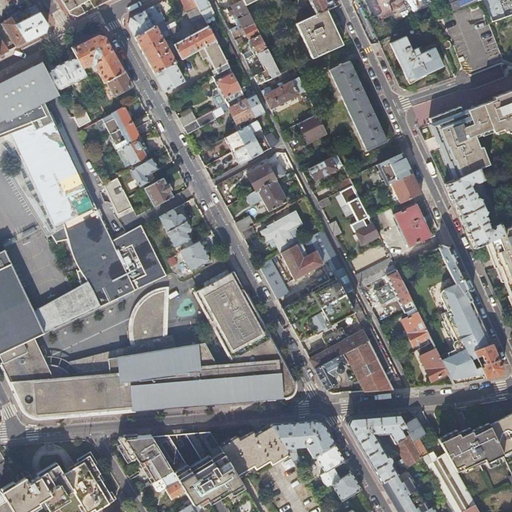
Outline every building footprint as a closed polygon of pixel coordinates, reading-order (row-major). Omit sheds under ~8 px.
[(60,0),(69,14),(77,16),(84,13),(80,4),(85,0),(89,0),(94,8),(108,0),(60,0)] [(84,13),(94,8),(89,0),(85,0),(80,4),(84,13)] [(197,7),(193,0),(181,0),(182,1),(181,1),(187,12),(191,22),(192,21),(197,31),(172,44),(180,59),(196,51),(214,41),(202,18),(202,17),(197,7)] [(213,13),(206,0),(193,0),(197,7),(202,17),(202,18),(205,17),(213,13)] [(247,12),(245,6),(241,0),(234,4),(226,8),(229,15),(234,13),(237,17),(247,12)] [(326,9),(334,5),(331,0),(307,0),(310,4),(307,6),(309,9),(312,8),(315,14),(326,9)] [(455,0),(450,2),(453,10),(480,0),(455,0)] [(511,14),(511,0),(481,0),(491,22),(511,14)] [(10,17),(26,42),(45,32),(47,25),(34,5),(28,9),(32,15),(20,22),(17,18),(21,15),(20,13),(11,17),(10,17)] [(154,73),(173,63),(174,62),(161,38),(169,35),(161,22),(164,20),(159,12),(157,13),(153,6),(129,18),(128,24),(143,53),(154,73)] [(311,59),(342,44),(326,9),(315,14),(307,18),(301,21),(295,24),(311,59)] [(297,12),(301,21),(307,18),(302,9),(297,12)] [(253,23),(247,12),(237,17),(240,24),(237,25),(229,29),(231,34),(253,23)] [(15,47),(26,42),(10,17),(0,23),(15,47)] [(249,40),(259,35),(258,33),(253,23),(231,34),(233,38),(244,33),(248,40),(249,40)] [(98,33),(71,46),(77,57),(82,67),(92,62),(92,60),(95,60),(94,65),(100,76),(89,82),(93,88),(105,81),(124,71),(114,52),(105,35),(98,33)] [(256,54),(266,49),(259,35),(249,40),(251,44),(248,46),(250,50),(242,54),(244,60),(255,54),(256,54)] [(447,43),(448,40),(446,36),(444,35),(440,37),(439,39),(440,43),(443,44),(447,43)] [(405,36),(390,43),(407,80),(411,78),(412,79),(442,66),(434,47),(419,54),(416,48),(411,50),(405,36)] [(216,74),(228,68),(214,41),(196,51),(201,60),(204,58),(207,57),(208,60),(216,74)] [(264,65),(272,61),(266,49),(256,54),(255,54),(259,61),(261,66),(264,65)] [(82,67),(77,57),(71,60),(70,59),(61,63),(72,83),(86,76),(82,67)] [(328,70),(365,150),(386,140),(348,60),(328,70)] [(47,72),(42,61),(41,62),(57,95),(58,95),(57,90),(47,72)] [(248,66),(250,71),(254,69),(261,66),(259,61),(248,66)] [(279,74),(272,61),(264,65),(268,72),(258,77),(260,83),(277,75),(279,74)] [(72,83),(61,63),(53,67),(53,68),(47,72),(57,90),(72,83)] [(154,73),(164,91),(182,81),(173,63),(154,73)] [(32,310),(43,333),(153,281),(165,275),(140,225),(110,240),(50,111),(48,112),(30,118),(26,110),(28,110),(29,109),(30,109),(31,109),(33,108),(34,107),(35,107),(36,106),(37,105),(38,104),(39,103),(40,102),(41,101),(42,100),(43,96),(44,92),(44,89),(43,86),(41,82),(33,65),(6,80),(3,82),(1,84),(0,84),(0,136),(5,135),(16,153),(25,146),(29,151),(20,155),(22,159),(30,176),(41,171),(42,175),(35,178),(44,201),(53,197),(55,202),(45,205),(50,220),(60,217),(62,221),(56,224),(57,227),(49,232),(50,234),(54,241),(67,238),(67,241),(69,248),(71,254),(75,262),(78,269),(76,271),(79,284),(32,310)] [(242,94),(228,68),(216,74),(211,77),(219,93),(213,96),(212,99),(216,108),(219,106),(226,103),(227,102),(242,94)] [(128,78),(124,71),(105,81),(113,96),(132,86),(128,78)] [(304,90),(298,77),(282,85),(281,82),(275,86),(276,88),(271,91),(269,87),(260,91),(269,109),(297,95),(297,94),(304,90)] [(511,88),(509,90),(497,94),(492,96),(493,102),(462,113),(459,108),(426,121),(429,126),(426,127),(435,145),(436,145),(445,163),(453,180),(474,171),(478,169),(485,166),(474,136),(491,129),(492,132),(501,129),(502,131),(511,127),(511,88)] [(255,121),(253,117),(244,99),(242,94),(227,102),(226,103),(228,107),(226,108),(235,125),(236,124),(239,130),(255,121)] [(253,117),(263,112),(254,94),(244,99),(253,117)] [(48,112),(42,100),(41,101),(40,102),(39,103),(38,104),(37,105),(36,106),(35,107),(34,107),(33,108),(31,109),(30,109),(29,109),(28,110),(26,110),(30,118),(48,112)] [(113,101),(102,107),(104,111),(105,112),(116,106),(113,101)] [(132,122),(124,106),(111,113),(101,118),(110,134),(132,122)] [(210,111),(213,116),(222,111),(219,106),(216,108),(210,111)] [(79,126),(91,120),(85,110),(74,116),(79,126)] [(178,118),(182,126),(195,119),(191,111),(178,118)] [(182,126),(187,134),(214,119),(213,116),(210,111),(195,119),(182,126)] [(307,142),(326,132),(316,114),(297,124),(307,142)] [(223,138),(231,152),(254,140),(250,133),(260,128),(256,121),(255,121),(239,130),(223,138)] [(141,137),(132,122),(110,134),(118,149),(141,137)] [(270,148),(274,146),(274,145),(278,141),(274,139),(271,133),(264,137),(270,148)] [(5,135),(0,136),(0,162),(46,236),(50,234),(49,232),(57,227),(56,224),(62,221),(60,217),(50,220),(45,205),(55,202),(53,197),(44,201),(35,178),(42,175),(41,171),(30,176),(22,159),(20,155),(29,151),(25,146),(16,153),(5,135)] [(141,137),(118,149),(117,150),(126,166),(131,163),(134,168),(138,165),(145,161),(148,160),(142,149),(146,147),(141,137)] [(231,152),(238,165),(261,153),(254,140),(231,152)] [(402,152),(376,164),(379,170),(377,171),(381,180),(383,179),(386,184),(387,184),(390,183),(411,172),(402,152)] [(227,154),(217,160),(220,165),(230,160),(227,154)] [(314,180),(343,166),(337,154),(308,169),(314,180)] [(148,160),(145,161),(138,165),(134,168),(130,170),(138,185),(148,181),(145,175),(151,171),(157,168),(152,157),(148,160)] [(256,190),(275,180),(266,163),(245,174),(254,191),(256,190)] [(474,171),(453,180),(444,184),(474,248),(487,242),(503,234),(501,228),(499,223),(493,225),(492,228),(490,229),(488,227),(488,226),(486,222),(487,220),(484,215),(486,210),(489,209),(484,197),(480,199),(476,197),(473,191),(471,191),(469,186),(470,183),(474,181),(475,183),(482,180),(478,169),(474,171)] [(154,177),(151,171),(145,175),(148,181),(154,177)] [(412,197),(421,193),(411,172),(390,183),(399,203),(412,197)] [(126,210),(131,208),(126,197),(116,177),(103,185),(107,192),(108,192),(109,192),(110,193),(111,193),(112,193),(113,194),(114,194),(115,195),(116,195),(117,196),(117,197),(118,198),(119,198),(120,199),(121,200),(121,201),(122,202),(122,203),(123,204),(123,205),(124,206),(124,207),(126,210)] [(336,183),(340,191),(352,185),(348,177),(336,183)] [(168,198),(172,196),(163,178),(144,188),(154,206),(164,200),(165,200),(168,199),(168,198)] [(286,201),(275,180),(256,190),(254,191),(245,196),(250,205),(261,199),(267,211),(286,201)] [(396,205),(399,203),(390,183),(387,184),(391,193),(388,195),(393,206),(396,205)] [(359,242),(377,233),(369,217),(352,185),(340,191),(354,217),(362,213),(368,224),(354,231),(359,242)] [(118,217),(126,213),(133,210),(131,208),(126,210),(124,207),(124,206),(123,205),(123,204),(122,203),(122,202),(121,201),(121,200),(120,199),(119,198),(118,198),(117,197),(117,196),(116,195),(115,195),(114,194),(113,194),(112,193),(111,193),(110,193),(109,192),(108,192),(107,192),(118,217)] [(421,218),(412,197),(399,203),(396,205),(398,211),(392,214),(393,216),(406,244),(407,246),(429,236),(428,234),(423,221),(421,218)] [(330,203),(327,198),(317,203),(320,209),(330,203)] [(173,208),(158,216),(166,231),(187,220),(182,213),(180,212),(177,214),(173,208)] [(271,238),(279,253),(298,243),(297,240),(293,242),(287,231),(301,224),(294,211),(265,226),(266,228),(259,232),(264,242),(271,238)] [(251,226),(253,225),(248,216),(235,223),(240,232),(251,226)] [(406,244),(393,216),(391,217),(404,245),(406,244)] [(187,220),(166,231),(174,247),(183,242),(186,248),(189,246),(193,244),(187,233),(190,231),(191,228),(187,220)] [(328,225),(334,236),(341,232),(335,221),(328,225)] [(511,225),(501,228),(503,234),(487,242),(497,267),(499,266),(511,295),(511,225)] [(255,233),(251,226),(240,232),(244,239),(255,233)] [(347,292),(353,289),(350,281),(323,229),(308,238),(315,250),(307,255),(300,242),(298,243),(279,253),(294,280),(327,261),(337,280),(282,309),(299,342),(330,325),(353,312),(344,294),(347,292)] [(189,246),(186,248),(180,251),(191,271),(210,260),(200,240),(193,244),(189,246)] [(456,281),(469,301),(471,300),(446,248),(439,246),(436,247),(455,282),(456,281)] [(19,286),(21,286),(3,248),(0,249),(0,260),(2,265),(8,263),(19,286)] [(276,298),(276,299),(288,293),(269,258),(258,265),(276,298)] [(359,286),(394,267),(389,258),(355,277),(359,286)] [(0,353),(32,338),(33,338),(43,333),(32,310),(21,286),(19,286),(8,263),(2,265),(0,260),(0,353)] [(412,302),(395,269),(384,275),(403,312),(414,307),(412,303),(412,302)] [(34,344),(32,338),(0,353),(0,356),(2,361),(0,362),(0,364),(20,407),(22,410),(25,413),(28,415),(31,416),(36,417),(37,418),(40,418),(137,409),(136,406),(146,405),(141,396),(163,394),(165,396),(167,397),(170,399),(173,400),(175,401),(177,402),(180,403),(183,404),(184,404),(200,404),(236,401),(236,400),(285,397),(287,397),(289,396),(291,394),(293,391),(294,389),(294,387),(294,385),(294,383),(243,290),(233,271),(210,283),(212,286),(207,289),(205,285),(194,292),(231,360),(214,362),(204,342),(183,346),(181,361),(172,363),(171,352),(171,351),(170,350),(168,349),(166,348),(136,353),(136,354),(136,355),(137,355),(137,356),(137,357),(138,358),(138,359),(139,359),(139,360),(139,361),(140,361),(140,362),(140,363),(141,363),(141,364),(141,365),(142,365),(142,366),(132,367),(129,367),(127,362),(121,361),(122,368),(77,373),(78,386),(74,386),(73,384),(73,383),(73,381),(72,379),(71,378),(71,377),(70,375),(69,374),(67,372),(65,370),(62,368),(60,367),(57,366),(54,365),(50,364),(46,364),(45,364),(43,365),(42,365),(41,365),(40,365),(39,366),(38,366),(37,367),(35,367),(33,363),(43,359),(36,343),(34,344)] [(489,343),(490,343),(474,309),(469,301),(456,281),(455,282),(442,288),(446,296),(441,299),(446,309),(441,312),(450,329),(448,330),(453,341),(452,344),(454,348),(438,356),(447,372),(452,383),(479,379),(484,378),(479,366),(479,367),(474,356),(472,351),(489,343)] [(373,294),(368,284),(360,288),(365,298),(373,294)] [(163,336),(165,289),(164,290),(160,290),(156,292),(151,294),(148,296),(145,298),(142,300),(139,304),(137,307),(134,312),(133,316),(131,322),(131,326),(130,332),(131,336),(132,341),(133,344),(133,345),(163,337),(163,336)] [(353,312),(363,307),(354,291),(353,289),(347,292),(344,294),(353,312)] [(474,309),(490,343),(475,309),(474,309)] [(347,338),(362,329),(353,312),(330,325),(333,331),(341,327),(347,338)] [(375,316),(379,325),(387,321),(382,312),(375,316)] [(412,345),(429,337),(416,312),(401,320),(408,334),(407,334),(412,345)] [(326,345),(328,348),(308,359),(314,369),(343,353),(367,340),(362,329),(347,338),(341,327),(333,331),(322,338),(326,345)] [(77,373),(122,368),(121,361),(127,362),(129,367),(132,367),(142,366),(142,365),(141,365),(141,364),(141,363),(140,363),(140,362),(140,361),(139,361),(139,360),(139,359),(138,359),(138,358),(137,357),(137,356),(137,355),(136,355),(136,354),(136,353),(166,348),(175,347),(172,334),(163,336),(163,337),(133,345),(133,344),(66,362),(70,364),(72,367),(75,370),(77,373)] [(385,389),(392,389),(388,381),(367,340),(343,353),(344,355),(345,355),(362,391),(385,389)] [(490,343),(489,343),(472,351),(474,356),(479,367),(479,366),(484,378),(498,375),(499,374),(502,368),(490,343)] [(307,356),(308,359),(328,348),(326,345),(307,356)] [(430,381),(447,372),(438,356),(435,348),(419,356),(426,370),(425,371),(430,381)] [(342,356),(344,355),(343,353),(314,369),(324,388),(335,382),(332,377),(338,374),(337,372),(339,372),(342,370),(343,368),(341,365),(345,362),(342,356)] [(46,364),(43,359),(33,363),(35,367),(37,367),(38,366),(39,366),(40,365),(41,365),(42,365),(43,365),(45,364),(46,364)] [(78,386),(77,373),(69,374),(70,375),(71,377),(71,378),(72,379),(73,381),(73,383),(73,384),(74,386),(78,386)] [(392,389),(404,388),(398,376),(388,381),(392,389)] [(174,406),(200,404),(184,404),(183,404),(180,403),(177,402),(175,401),(173,400),(170,399),(167,397),(165,396),(163,394),(141,396),(146,405),(136,406),(137,409),(174,406)] [(511,412),(488,424),(502,453),(511,448),(511,412)] [(361,451),(380,482),(394,473),(396,473),(389,462),(390,461),(391,460),(390,459),(390,458),(389,458),(388,458),(387,458),(374,436),(389,435),(407,466),(422,457),(409,434),(403,437),(399,429),(405,427),(402,422),(397,413),(386,414),(363,416),(349,417),(345,424),(361,451)] [(422,457),(424,460),(434,454),(430,446),(431,446),(427,438),(424,441),(421,443),(420,441),(423,439),(421,436),(426,433),(420,423),(419,423),(414,416),(402,422),(405,427),(409,434),(422,457)] [(315,420),(271,423),(272,424),(286,448),(305,446),(312,457),(315,455),(334,444),(322,423),(315,420)] [(218,446),(235,474),(252,464),(254,468),(268,460),(270,463),(285,454),(287,456),(290,454),(288,452),(286,448),(272,424),(254,434),(252,430),(238,438),(237,435),(218,446)] [(439,441),(443,449),(453,467),(461,463),(463,467),(472,462),(474,465),(485,460),(486,462),(496,457),(495,456),(502,453),(488,424),(481,427),(480,426),(471,430),(469,426),(466,428),(457,432),(456,428),(444,434),(446,438),(439,441)] [(186,494),(188,498),(192,503),(192,504),(205,496),(206,499),(213,495),(220,491),(227,502),(246,491),(235,474),(218,446),(209,431),(182,433),(185,437),(187,437),(202,461),(195,465),(188,469),(167,434),(150,436),(172,470),(186,494)] [(136,458),(152,483),(160,477),(172,470),(150,436),(149,433),(134,435),(118,436),(117,439),(131,461),(136,458)] [(343,460),(334,444),(315,455),(324,471),(320,474),(327,486),(331,483),(340,478),(332,467),(343,460)] [(424,460),(447,501),(453,511),(457,511),(474,503),(470,496),(453,467),(443,449),(434,454),(424,460)] [(288,452),(290,454),(296,466),(301,463),(295,452),(288,452)] [(0,490),(0,492),(5,501),(11,511),(23,511),(39,503),(38,501),(42,498),(48,508),(69,496),(66,493),(73,489),(86,511),(87,511),(95,508),(96,510),(114,499),(99,474),(102,472),(90,454),(75,463),(76,465),(65,472),(59,462),(34,477),(31,472),(29,470),(28,469),(26,469),(25,469),(23,469),(22,469),(20,471),(19,472),(18,474),(18,477),(19,480),(0,490)] [(183,496),(186,494),(172,470),(160,477),(166,487),(164,488),(170,498),(180,491),(183,496)] [(340,478),(331,483),(341,500),(360,489),(359,488),(350,472),(340,478)] [(384,490),(389,498),(411,485),(407,477),(399,482),(394,473),(380,482),(384,490)] [(419,498),(422,496),(415,483),(411,485),(419,498)] [(396,509),(397,511),(419,498),(411,485),(389,498),(392,503),(396,509)] [(346,499),(352,509),(360,504),(367,500),(365,497),(361,491),(346,499)] [(474,503),(476,506),(480,504),(478,499),(477,500),(474,494),(470,496),(474,503)] [(427,511),(430,510),(422,496),(419,498),(427,511)] [(425,511),(427,511),(419,498),(397,511),(425,511)] [(365,511),(372,509),(367,500),(360,504),(352,509),(346,511),(365,511)] [(11,511),(5,501),(0,503),(0,510),(1,510),(2,511),(11,511)] [(196,511),(192,504),(192,503),(177,511),(196,511)] [(457,511),(479,511),(476,506),(474,503),(457,511)]
